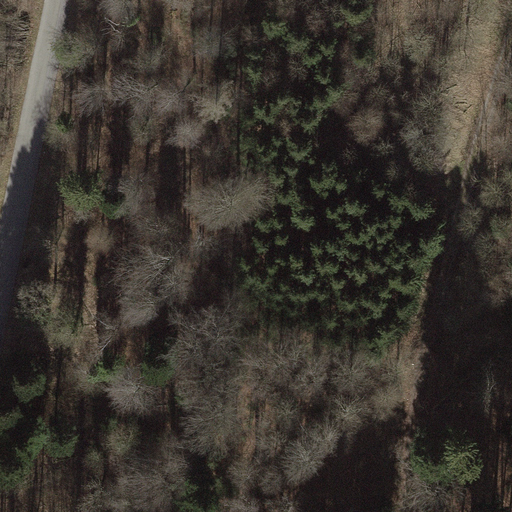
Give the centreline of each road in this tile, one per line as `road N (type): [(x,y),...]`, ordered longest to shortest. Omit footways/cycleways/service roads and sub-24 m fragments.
road 1 (track): [(511,36),(431,334),(407,511)]
road 2 (unclassified): [(59,0),(0,299)]
